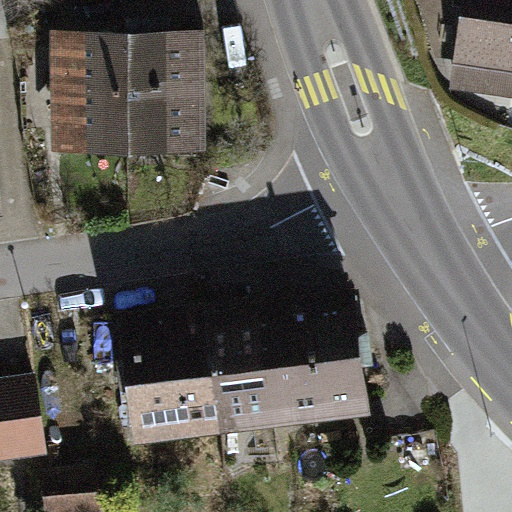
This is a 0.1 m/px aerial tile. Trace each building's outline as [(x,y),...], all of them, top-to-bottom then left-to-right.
[(511,0),(468,0),(459,50),(511,58),(511,0)] [(126,18),(126,32),(129,141),(195,141),(194,47),(204,47),(204,34),(194,35),(194,32),(168,32),(168,17),(126,18)] [(126,32),(63,33),(62,139),(129,141),(126,32)] [(350,290),(277,299),(290,409),(365,402),(359,362),(371,361),(370,350),(358,352),(350,290)] [(277,299),(206,308),(221,419),(290,409),(277,299)] [(206,308),(128,319),(134,362),(119,365),(128,436),(145,434),(143,428),(221,419),(206,308)] [(0,454),(44,448),(33,374),(0,378),(0,454)] [(99,464),(48,469),(52,510),(102,506),(99,464)]
